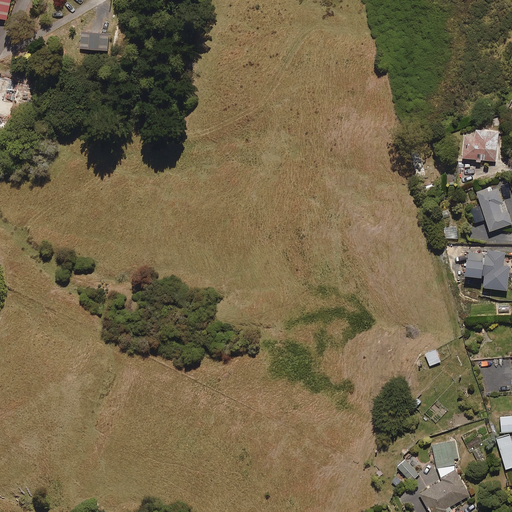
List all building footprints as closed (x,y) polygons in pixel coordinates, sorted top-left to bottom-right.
[(18,0),(0,0),(0,11),(16,15),(18,0)] [(110,34),(83,32),(82,50),(108,52),(110,34)] [(495,162),(498,132),(476,130),(474,137),(465,136),(462,159),(495,162)] [(507,182),(500,183),(503,195),(509,194),(507,182)] [(476,191),(489,232),(511,224),(511,222),(499,188),(492,190),(491,186),(476,191)] [(457,238),(456,225),(443,227),(444,240),(457,238)] [(487,251),(483,287),(507,291),(510,266),(503,266),(505,252),(487,251)] [(440,360),(435,348),(424,352),(429,365),(440,360)] [(421,400),(415,395),(409,401),(414,406),(421,400)] [(511,414),(500,415),(501,431),(511,430),(511,414)] [(511,464),(511,442),(509,433),(496,436),(505,467),(511,464)] [(432,442),(440,479),(419,491),(430,511),(441,511),(451,507),(449,504),(469,494),(455,468),(455,458),(459,458),(454,439),(432,442)] [(419,473),(404,457),(396,464),(411,480),(419,473)]
